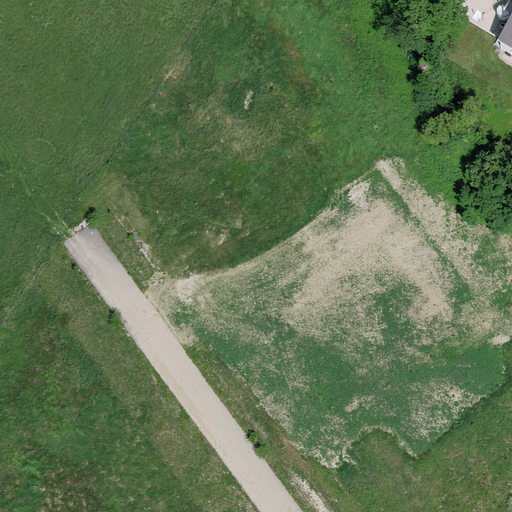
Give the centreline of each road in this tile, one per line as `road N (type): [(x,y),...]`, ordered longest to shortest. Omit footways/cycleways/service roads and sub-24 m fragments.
road 1 (residential): [(84,238),(284,511)]
road 2 (unknown): [(84,238),(0,123)]
